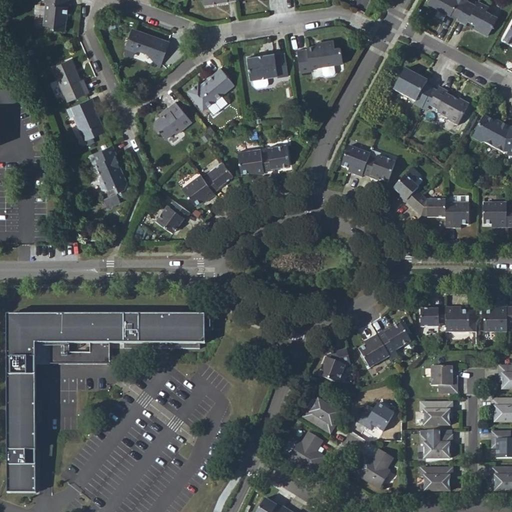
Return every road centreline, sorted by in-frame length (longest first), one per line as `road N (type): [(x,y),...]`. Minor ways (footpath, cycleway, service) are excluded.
road 1 (tertiary): [(0,271),(228,271)]
road 2 (residential): [(312,212),(332,131),(387,29)]
road 3 (residential): [(209,36),(333,13),(387,29)]
road 4 (residential): [(301,320),(249,465)]
road 5 (residential): [(387,29),(511,89)]
road 6 (residential): [(473,509),(475,381)]
road 7 (tertiary): [(391,278),(511,278)]
